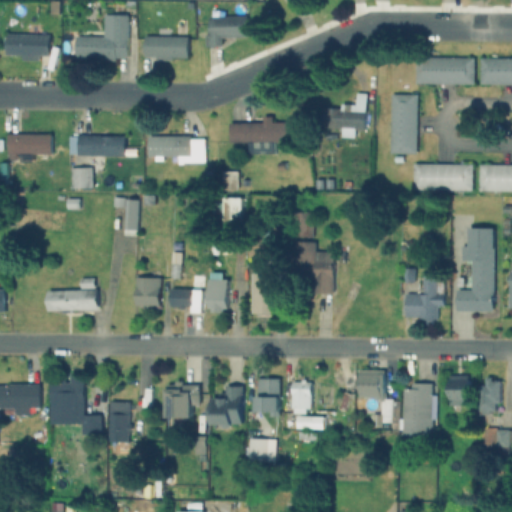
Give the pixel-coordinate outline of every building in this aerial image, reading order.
[(51,13),(51,1),(59,1),(59,13),(51,13)] [(115,56),(115,61),(99,60),(99,55),(84,55),(84,36),(111,36),(111,14),(128,14),(127,56),(115,56)] [(205,34),(209,34),(209,16),(246,16),(247,37),(220,38),(220,45),(205,46),(205,34)] [(22,54),(7,54),(7,33),(49,34),(49,55),(38,55),(38,59),(22,58),(22,54)] [(144,35),(187,36),(187,57),(143,56),(144,35)] [(472,83),(414,82),(414,56),(472,57),(472,83)] [(511,83),(480,83),(480,57),(511,57),(511,83)] [(355,128),(354,136),(341,136),(341,127),(321,126),(322,106),(341,107),(341,103),(355,103),(355,92),(366,93),(364,128),(355,128)] [(391,93),(417,94),(416,152),(390,152),(391,93)] [(230,122),(290,121),(290,141),(275,142),(275,153),(248,154),(247,142),(230,142),(230,122)] [(7,132),(51,133),(51,153),(31,153),(31,158),(7,158),(7,132)] [(79,134),(124,135),(124,155),(78,154),(79,134)] [(170,163),(170,155),(147,154),(147,135),(192,136),(192,139),(204,140),(204,163),(192,163),(191,164),(170,163)] [(470,190),(412,189),(413,163),(471,164),(470,190)] [(511,190),(477,190),(477,164),(511,164),(511,190)] [(71,167),(92,166),(92,185),(71,186),(71,167)] [(225,196),(244,196),(244,225),(224,225),(225,196)] [(67,197),(80,197),(79,208),(67,208),(67,197)] [(124,234),(127,197),(139,198),(137,235),(124,234)] [(468,226),(494,227),(493,310),(456,310),(456,289),(470,289),(471,259),(461,259),(461,244),(468,244),(468,226)] [(293,240),(315,240),(315,249),(334,250),(333,294),(309,293),(310,269),(292,269),(293,240)] [(251,270),(275,270),(275,314),(251,313),(251,270)] [(443,304),(438,304),(437,319),(418,319),(419,315),(405,315),(405,292),(422,293),(422,275),(436,275),(436,293),(443,293),(443,304)] [(48,290),(81,289),(81,277),(95,277),(95,289),(98,289),(98,308),(48,309),(48,290)] [(137,277),(160,277),(159,304),(137,303),(137,277)] [(211,311),(211,305),(209,305),(209,278),(227,278),(227,306),(222,306),(222,311),(211,311)] [(171,287),(194,287),(194,307),(171,307),(171,287)] [(359,369),(384,369),(384,398),(359,398),(359,369)] [(447,375),(469,376),(469,404),(447,404),(447,375)] [(499,382),(498,404),(496,404),(496,412),(478,412),(478,385),(485,385),(485,377),(492,377),(492,382),(499,382)] [(257,378),(279,378),(279,416),(256,416),(257,378)] [(50,380),(86,381),(86,402),(50,402),(50,380)] [(292,381),(310,381),(310,409),(291,408),(292,381)] [(402,389),(411,389),(411,382),(431,383),(431,435),(402,434),(402,389)] [(166,383),(199,384),(199,403),(193,403),(193,420),(166,419),(166,383)] [(14,408),(0,407),(0,384),(39,385),(39,408),(30,408),(30,414),(14,414),(14,408)] [(211,397),(219,397),(219,392),(226,392),(226,385),(243,385),(242,423),(211,423),(211,397)] [(381,399),(391,399),(391,423),(381,423),(381,399)] [(111,400),(129,401),(127,441),(109,439),(111,400)] [(62,410),(81,410),(81,439),(61,438),(62,410)] [(369,414),(380,414),(380,428),(369,428),(369,414)] [(297,415),(325,415),(325,430),(297,429),(297,415)] [(497,429),(511,429),(511,447),(496,446),(497,429)] [(195,436),(205,437),(205,454),(195,454),(195,436)] [(250,437),(275,437),(275,460),(250,460),(250,437)]
